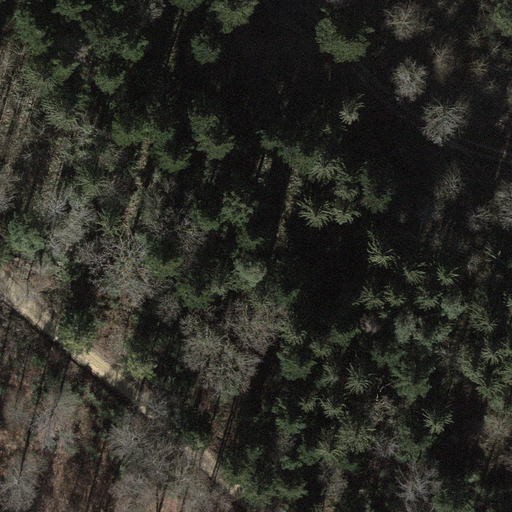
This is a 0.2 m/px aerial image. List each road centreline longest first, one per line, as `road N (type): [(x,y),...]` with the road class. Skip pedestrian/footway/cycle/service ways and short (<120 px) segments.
road 1 (track): [(253,511),(0,270)]
road 2 (track): [(294,0),(456,145),(511,161)]
